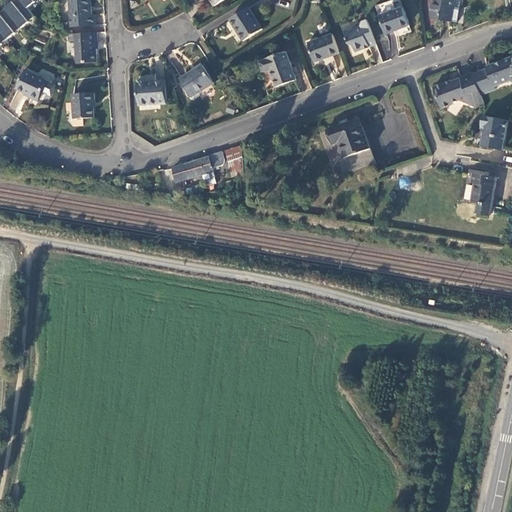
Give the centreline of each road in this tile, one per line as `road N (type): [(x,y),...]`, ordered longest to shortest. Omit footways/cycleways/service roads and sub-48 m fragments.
road 1 (track): [(511,332),(30,237)]
road 2 (residential): [(409,62),(160,155),(123,161)]
road 3 (track): [(0,231),(30,237),(0,498)]
road 4 (residential): [(123,161),(115,0)]
road 5 (residential): [(123,161),(69,155),(0,119)]
